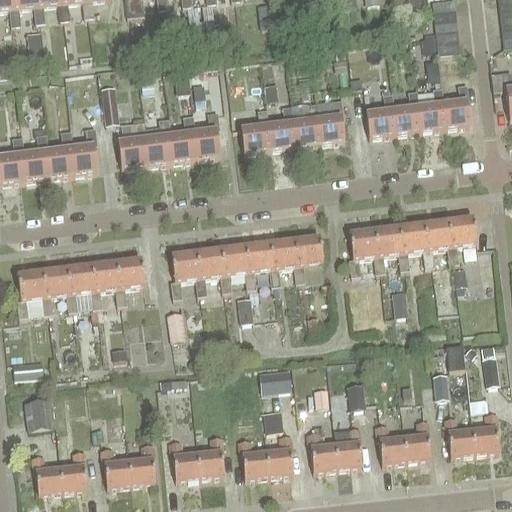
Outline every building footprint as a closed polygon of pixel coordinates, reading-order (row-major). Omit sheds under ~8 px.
[(0,0),(0,18),(8,18),(11,17),(9,0),(0,0)] [(9,0),(11,17),(8,18),(10,35),(20,33),(18,16),(32,15),(36,14),(34,0),(9,0)] [(34,0),(36,14),(32,15),(34,32),(44,31),(42,14),(57,12),(60,12),(58,0),(34,0)] [(58,0),(60,12),(57,12),(59,29),(69,28),(67,11),(81,9),(84,9),(83,0),(58,0)] [(83,0),(84,9),(81,9),(83,26),(93,25),(91,8),(112,6),(111,0),(83,0)] [(141,3),(155,1),(159,1),(158,0),(133,0),(134,2),(124,3),(126,26),(143,24),(141,3)] [(165,0),(158,0),(159,1),(155,1),(157,18),(168,17),(165,0)] [(179,0),(181,15),(206,12),(204,0),(179,0)] [(204,0),(206,12),(216,11),(214,0),(204,0)] [(229,0),(230,9),(240,8),(239,0),(229,0)] [(311,0),(315,23),(335,21),(333,2),(334,2),(333,0),(311,0)] [(355,0),(347,0),(349,13),(357,12),(355,0)] [(379,12),(378,0),(364,0),(366,14),(379,12)] [(418,0),(406,2),(409,28),(420,27),(419,17),(427,16),(425,4),(418,5),(418,0)] [(511,10),(511,0),(510,0),(496,2),(498,13),(511,10)] [(432,19),(455,17),(453,6),(431,9),(432,19)] [(499,23),(511,21),(511,10),(498,13),(499,23)] [(272,13),(258,14),(261,38),(275,36),(272,13)] [(433,30),(456,28),(455,17),(432,19),(433,30)] [(511,32),(511,21),(499,23),(500,34),(511,32)] [(434,41),(457,39),(456,28),(433,30),(434,41)] [(501,45),(511,43),(511,32),(500,34),(501,45)] [(146,52),(144,34),(130,35),(132,54),(146,52)] [(40,38),(27,40),(29,63),(43,62),(40,38)] [(435,52),(458,50),(457,39),(434,41),(435,45),(435,46),(435,52)] [(215,43),(198,45),(199,55),(216,53),(215,43)] [(502,56),(511,54),(511,43),(501,45),(502,56)] [(188,45),(179,46),(180,56),(189,55),(188,45)] [(436,60),(435,52),(435,46),(435,45),(422,46),(424,61),(436,60)] [(458,50),(435,52),(436,60),(437,63),(459,61),(458,50)] [(35,69),(24,70),(26,84),(36,83),(35,69)] [(18,76),(0,78),(0,89),(19,87),(18,76)] [(186,78),(174,79),(176,100),(188,99),(186,78)] [(510,79),(489,82),(492,99),(504,98),(508,128),(511,127),(511,96),(511,97),(510,79)] [(203,92),(191,93),(193,107),(204,105),(203,92)] [(443,111),(441,111),(444,136),(469,133),(466,109),(468,108),(466,92),(456,93),(458,109),(443,111)] [(275,93),(263,95),(266,111),(278,109),(275,93)] [(418,114),(416,114),(419,139),(444,136),(441,111),(443,111),(441,95),(431,96),(433,112),(418,114)] [(114,97),(100,99),(104,135),(118,133),(114,97)] [(393,117),(391,117),(394,142),(419,139),(416,114),(418,114),(416,98),(407,99),(409,115),(393,117)] [(384,118),(364,121),(368,146),(394,142),(391,117),(393,117),(391,101),(382,102),(384,118)] [(318,127),(316,127),(319,152),(343,148),(340,125),(343,125),(340,107),(331,109),(333,125),(318,127)] [(292,130),(290,130),(294,155),(319,152),(316,127),(318,127),(317,122),(322,121),(321,112),(316,113),(315,110),(306,112),(308,128),(292,130)] [(267,133),(265,133),(269,158),(294,155),(290,130),(292,130),(290,113),(281,115),(283,131),(267,133)] [(265,133),(267,133),(265,117),(256,118),(258,134),(239,137),(243,162),(269,158),(265,133)] [(194,140),(191,140),(195,167),(219,164),(215,138),(219,138),(217,120),(206,121),(208,138),(194,140)] [(170,143),(167,143),(170,170),(195,167),(191,140),(194,140),(192,123),(182,124),(184,141),(170,143)] [(146,146),(142,146),(146,173),(170,170),(167,143),(170,143),(168,126),(157,128),(159,144),(146,146)] [(136,147),(116,150),(120,177),(146,173),(142,146),(146,146),(143,129),(133,130),(120,132),(122,143),(135,141),(136,147)] [(72,155),(69,156),(72,183),(97,180),(93,154),(97,153),(94,135),(83,136),(86,154),(72,155)] [(48,158),(44,159),(47,186),(72,183),(69,156),(72,155),(70,138),(59,140),(61,157),(48,158)] [(23,162),(20,162),(23,189),(47,186),(44,159),(48,158),(45,141),(37,142),(35,143),(37,160),(23,162)] [(20,162),(23,162),(21,145),(11,146),(13,163),(0,164),(0,191),(23,189),(20,162)] [(450,255),(446,255),(448,272),(458,271),(456,254),(476,251),(473,226),(446,229),(450,255)] [(423,276),(416,277),(418,295),(431,294),(429,275),(433,275),(431,257),(446,255),(450,255),(446,229),(422,232),(425,258),(421,259),(423,276)] [(421,259),(425,258),(422,232),(397,235),(401,261),(397,262),(399,280),(389,281),(391,300),(404,299),(406,299),(404,278),(409,278),(407,260),(421,259)] [(376,265),(372,265),(374,282),(379,282),(380,291),(385,290),(383,281),(384,281),(382,264),(397,262),(401,261),(397,235),(373,238),(376,265)] [(351,267),(347,268),(350,285),(360,284),(358,267),(372,265),(376,265),(373,238),(348,241),(351,267)] [(296,274),(292,275),(294,292),(305,291),(302,274),(322,271),(319,244),(293,248),(296,274)] [(272,278),(268,278),(270,295),(273,294),(280,294),(278,277),(292,275),(296,274),(293,248),(268,251),(272,278)] [(247,281),(243,281),(245,298),(255,297),(253,280),(268,278),(272,278),(268,251),(243,254),(247,281)] [(222,284),(218,284),(221,301),(231,300),(229,283),(243,281),(247,281),(243,254),(219,257),(222,284)] [(198,287),(194,288),(196,304),(206,303),(204,286),(218,284),(222,284),(219,257),(194,260),(198,287)] [(173,289),(169,290),(172,307),(182,306),(180,289),(194,288),(198,287),(194,260),(170,264),(173,289)] [(117,297),(114,297),(116,314),(124,313),(122,296),(144,294),(141,268),(114,271),(117,297)] [(99,299),(114,297),(117,297),(114,271),(90,274),(93,300),(89,300),(91,317),(97,316),(101,316),(99,299)] [(68,303),(65,303),(67,321),(72,320),(74,338),(80,337),(78,318),(76,318),(74,302),(89,300),(93,300),(90,274),(65,277),(68,303)] [(456,291),(466,290),(464,275),(454,276),(456,291)] [(44,306),(40,306),(42,323),(52,322),(50,305),(65,303),(68,303),(65,277),(41,279),(44,306)] [(19,308),(15,309),(17,326),(28,325),(26,308),(40,306),(44,306),(41,279),(16,282),(19,308)] [(280,294),(273,294),(274,303),(281,302),(280,294)] [(404,299),(391,300),(390,300),(393,325),(407,324),(404,299)] [(250,306),(237,308),(239,332),(253,330),(250,306)] [(179,320),(165,321),(169,349),(182,348),(179,320)] [(318,323),(307,325),(309,337),(320,335),(318,323)] [(227,343),(217,344),(219,357),(229,356),(227,343)] [(445,376),(463,375),(461,351),(443,353),(445,376)] [(470,354),(465,360),(471,366),(476,360),(470,354)] [(481,358),(486,394),(499,393),(494,356),(481,358)] [(41,368),(13,371),(14,386),(42,384),(41,368)] [(274,379),(258,380),(260,402),(276,400),(274,379)] [(431,384),(434,409),(447,407),(445,383),(431,384)] [(186,385),(160,388),(161,396),(187,393),(186,385)] [(410,393),(401,394),(402,405),(411,404),(410,393)] [(362,394),(344,396),(347,419),(364,417),(362,394)] [(25,410),(29,438),(52,435),(48,406),(25,410)] [(129,419),(109,423),(113,444),(133,440),(129,419)] [(486,437),(471,438),(474,462),(498,460),(495,436),(497,436),(496,421),(484,422),(486,437)] [(455,426),(444,427),(445,442),(446,442),(449,465),(474,462),(471,438),(456,440),(455,426)] [(84,427),(85,449),(96,448),(95,427),(84,427)] [(417,444),(403,445),(405,469),(429,467),(427,444),(428,444),(426,429),(416,430),(417,444)] [(386,433),(375,434),(376,449),(378,449),(380,472),(405,469),(403,445),(388,447),(386,433)] [(349,451),(334,453),(336,477),(361,474),(358,451),(360,451),(358,436),(347,437),(349,451)] [(318,440),(306,442),(308,457),(310,456),(312,479),(336,477),(334,453),(319,454),(318,440)] [(280,459),(265,461),(267,484),(292,482),(290,459),(291,459),(290,443),(278,444),(280,459)] [(210,460),(196,462),(199,485),(223,483),(220,461),(222,461),(221,445),(209,446),(210,460)] [(249,448),(238,449),(239,464),(241,464),(243,487),(267,484),(265,461),(250,462),(249,448)] [(180,449),(169,450),(170,465),(172,465),(174,488),(199,485),(196,462),(182,463),(180,449)] [(142,468),(127,469),(130,493),(155,491),(152,468),(154,468),(152,452),(141,453),(142,468)] [(111,456),(100,457),(101,473),(104,472),(106,495),(130,493),(127,469),(112,471),(111,456)] [(73,475),(59,477),(61,500),(86,498),(83,475),(85,475),(84,459),(72,460),(73,475)] [(42,464),(32,465),(33,480),(34,480),(37,503),(61,500),(59,477),(44,478),(42,464)]
